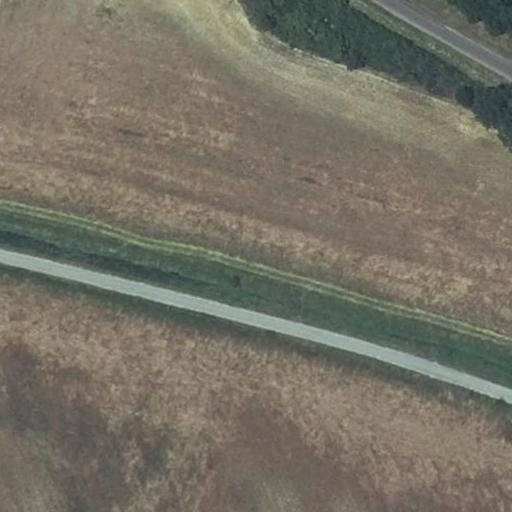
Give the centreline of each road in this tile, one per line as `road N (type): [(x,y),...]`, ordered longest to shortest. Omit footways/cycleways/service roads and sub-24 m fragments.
road 1 (track): [(0,255),(396,357),(511,396)]
road 2 (unclassified): [(391,0),(511,69)]
